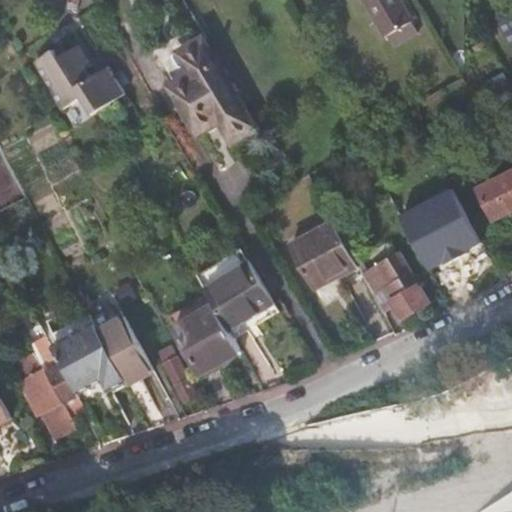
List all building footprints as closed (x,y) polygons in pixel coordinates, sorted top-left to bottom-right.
[(401,0),(366,0),(386,34),(387,33),(393,44),(417,30),(411,19),(412,19),(401,0)] [(167,15),(187,49),(203,39),(207,37),(187,3),(167,15)] [(511,10),(503,15),(501,21),(511,43),(511,10)] [(203,39),(187,49),(181,52),(194,74),(172,87),(200,134),(221,121),(234,143),(256,128),(203,39)] [(128,94),(111,66),(92,78),(87,68),(92,65),(80,45),(62,56),(57,48),(36,61),(66,107),(85,96),(96,113),(128,94)] [(511,172),(479,189),(494,219),(511,209),(511,172)] [(455,186),(402,212),(431,270),(484,244),(455,186)] [(357,260),(336,220),(291,246),(317,290),(334,280),(332,276),(357,260)] [(366,277),(380,301),(391,295),(402,312),(430,295),(398,244),(381,254),(380,254),(379,254),(378,254),(377,254),(376,254),(375,255),(375,256),(374,257),(374,258),(374,259),(361,267),(366,277)] [(251,261),(206,287),(210,293),(216,304),(237,341),(265,326),(284,315),(251,261)] [(216,304),(210,293),(171,315),(177,325),(216,304)] [(216,304),(177,325),(204,372),(242,350),(241,349),(237,341),(216,304)] [(97,321),(98,322),(100,327),(126,314),(122,308),(97,321)] [(92,312),(48,335),(54,346),(98,322),(97,321),(92,312)] [(100,327),(128,377),(130,381),(155,368),(139,338),(126,314),(100,327)] [(237,341),(241,349),(288,322),(284,315),(265,326),(237,341)] [(54,346),(63,362),(78,390),(104,376),(109,387),(128,377),(100,327),(98,322),(54,346)] [(48,334),(32,343),(46,367),(48,370),(63,362),(54,346),(48,335),(48,334)] [(177,359),(164,366),(176,387),(189,380),(177,359)] [(63,362),(48,370),(64,401),(72,415),(87,407),(79,393),(78,390),(63,362)] [(48,370),(46,367),(22,381),(40,414),(45,412),(64,401),(48,370)] [(0,423),(16,415),(0,386),(0,423)] [(72,415),(64,401),(45,412),(57,434),(76,423),(72,415)]
